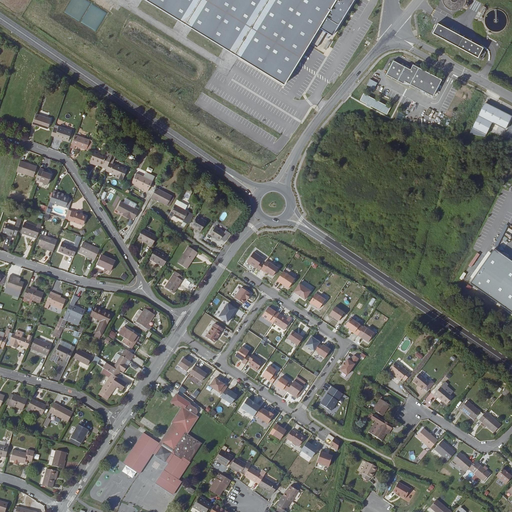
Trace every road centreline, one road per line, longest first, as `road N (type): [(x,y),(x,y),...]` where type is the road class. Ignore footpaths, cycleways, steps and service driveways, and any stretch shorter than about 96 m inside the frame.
road 1 (secondary): [(211,163),(0,18)]
road 2 (secondary): [(511,366),(312,230)]
road 3 (residential): [(0,133),(67,160),(145,293)]
road 4 (residential): [(297,416),(338,358),(340,341),(267,292)]
road 5 (residential): [(0,255),(145,293)]
road 6 (unclassified): [(298,148),(387,36)]
road 7 (residential): [(119,421),(76,392),(0,370)]
road 8 (residential): [(511,431),(479,446),(415,406),(406,418)]
